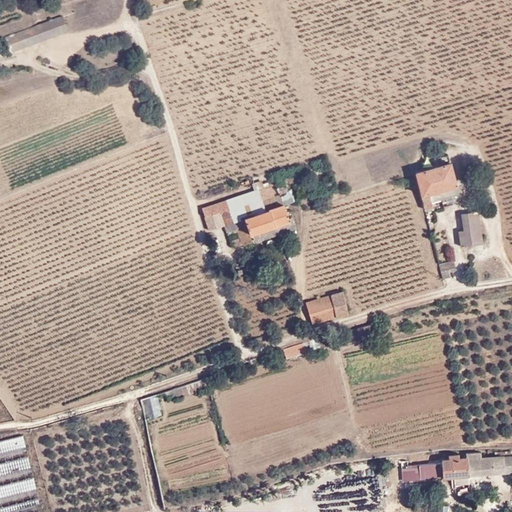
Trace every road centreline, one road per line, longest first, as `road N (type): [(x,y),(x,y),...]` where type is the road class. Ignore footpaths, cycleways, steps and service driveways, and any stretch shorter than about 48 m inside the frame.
road 1 (unclassified): [(243,355),(410,299),(511,280)]
road 2 (track): [(157,511),(131,394),(243,355)]
